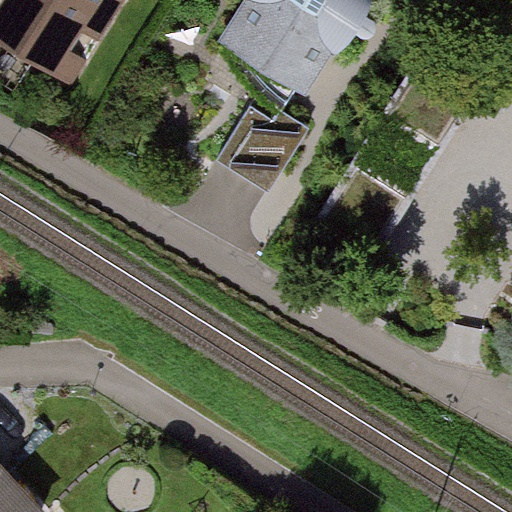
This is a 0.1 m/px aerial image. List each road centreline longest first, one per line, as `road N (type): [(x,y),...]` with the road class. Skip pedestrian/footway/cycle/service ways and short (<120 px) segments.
road 1 (unclassified): [(0,124),(511,417)]
road 2 (residential): [(322,511),(87,363),(0,368)]
